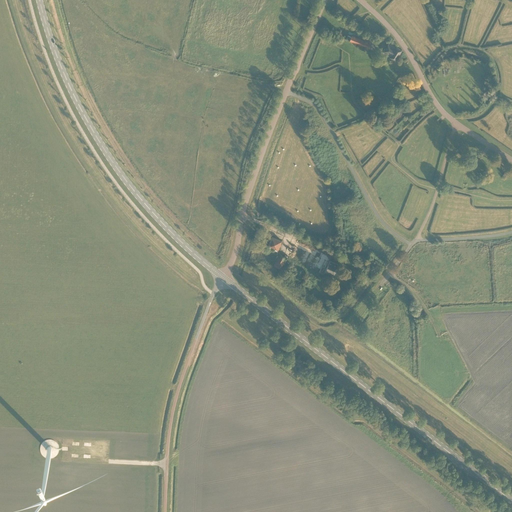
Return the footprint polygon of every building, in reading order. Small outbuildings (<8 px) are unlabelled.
[(351,37),(348,35),(346,39),(350,41),(349,41),(368,49),(370,43),(352,36),(351,37)] [(395,48),(388,44),(383,52),(390,57),(396,61),(402,51),(396,47),(395,48)] [(407,114),(403,108),(402,109),(399,106),(389,113),(396,122),(407,114)] [(269,246),(280,249),(283,240),(271,237),(269,246)] [(330,260),(332,256),(298,240),(297,240),(288,259),(317,273),(318,271),(321,273),(324,274),(325,272),(333,276),(338,264),(330,260)] [(282,269),(287,258),(279,254),(274,265),(282,269)]
